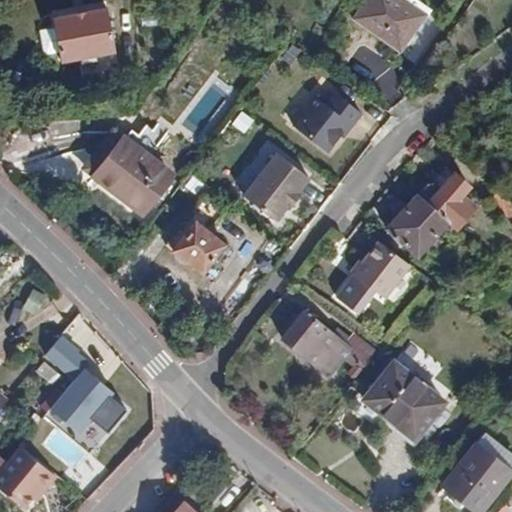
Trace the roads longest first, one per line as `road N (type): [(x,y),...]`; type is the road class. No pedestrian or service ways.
road 1 (residential): [(186,393),(392,144),(511,58)]
road 2 (residential): [(186,393),(0,203)]
road 3 (residential): [(202,410),(335,511)]
road 4 (residential): [(105,511),(202,410)]
